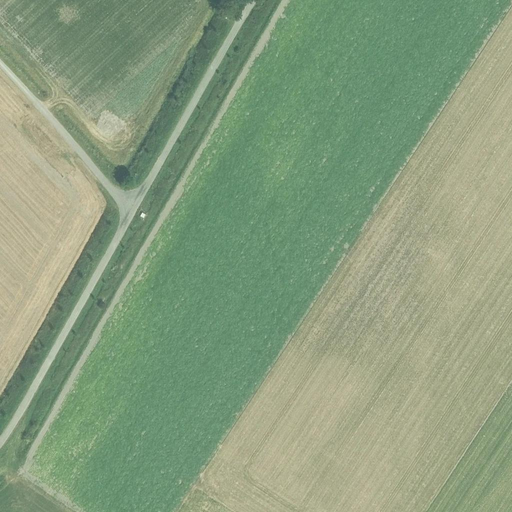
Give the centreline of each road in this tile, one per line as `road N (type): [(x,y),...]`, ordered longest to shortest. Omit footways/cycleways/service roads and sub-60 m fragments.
road 1 (unclassified): [(0,443),(132,209)]
road 2 (unclassified): [(132,209),(250,0)]
road 3 (unclassified): [(132,209),(0,65)]
